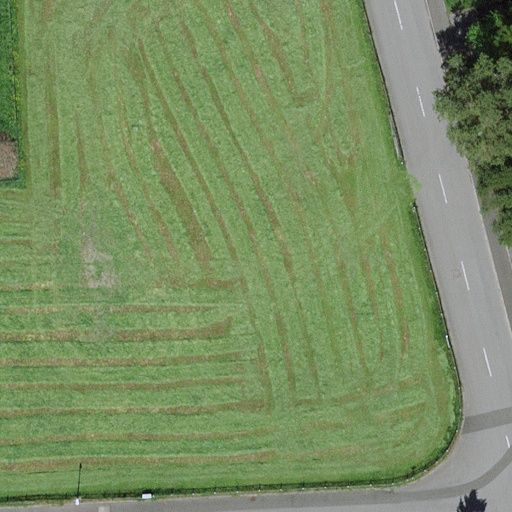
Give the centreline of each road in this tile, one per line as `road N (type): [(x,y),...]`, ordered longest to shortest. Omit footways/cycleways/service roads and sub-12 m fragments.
road 1 (residential): [(395,0),(511,462)]
road 2 (unclassified): [(511,481),(429,506),(342,511)]
